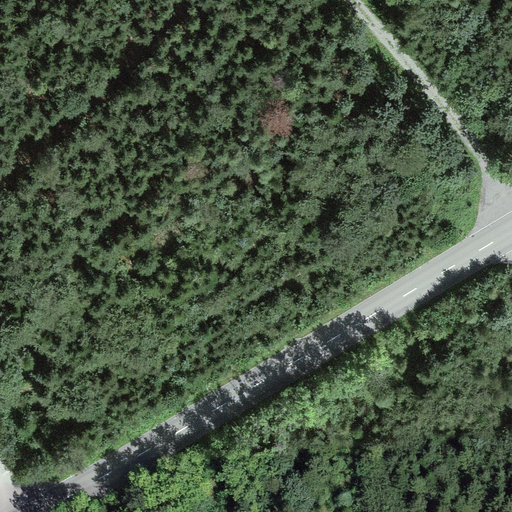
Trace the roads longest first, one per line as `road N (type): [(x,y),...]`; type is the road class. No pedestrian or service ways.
road 1 (tertiary): [(511,226),(38,511)]
road 2 (track): [(511,187),(362,0)]
